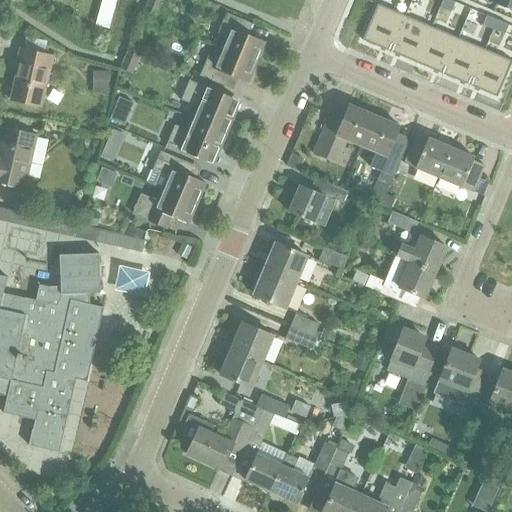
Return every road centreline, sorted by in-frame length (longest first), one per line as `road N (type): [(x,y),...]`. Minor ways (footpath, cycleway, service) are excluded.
road 1 (residential): [(131,481),(318,53)]
road 2 (residential): [(511,131),(318,53)]
road 3 (residential): [(511,314),(492,319),(469,310),(464,297),(511,167)]
